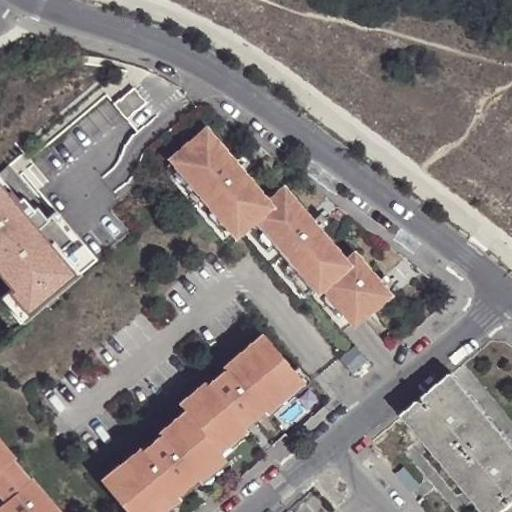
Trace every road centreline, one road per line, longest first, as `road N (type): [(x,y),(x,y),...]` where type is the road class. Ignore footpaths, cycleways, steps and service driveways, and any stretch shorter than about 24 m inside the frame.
road 1 (residential): [(27,0),(175,49),(238,85),(504,294)]
road 2 (unclassified): [(253,511),(504,294)]
